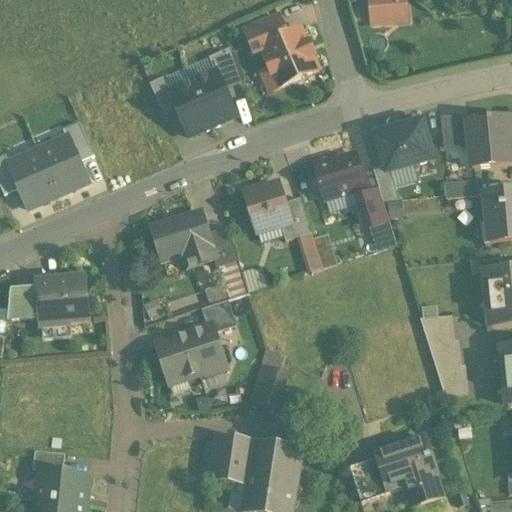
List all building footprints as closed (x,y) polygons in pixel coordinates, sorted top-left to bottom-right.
[(399,1),(369,4),(372,30),(394,28),(393,22),(400,22),(399,1)] [(261,52),(287,41),(279,22),(246,36),(255,57),(261,54),(261,52)] [(287,41),(261,52),(261,54),(278,93),(319,75),(313,61),(314,60),(309,48),(307,48),(301,35),(287,41)] [(217,77),(225,95),(242,88),(230,54),(210,63),(216,77),(217,77)] [(216,77),(193,87),(214,134),(221,131),(220,129),(237,121),(225,95),(217,77),(216,77)] [(137,100),(147,122),(162,115),(150,89),(148,83),(126,93),(130,103),(137,100)] [(165,122),(178,116),(169,98),(171,97),(164,83),(150,89),(162,115),(165,122)] [(189,142),(207,134),(207,136),(214,134),(193,87),(171,97),(169,98),(178,116),(189,142)] [(101,116),(126,173),(162,157),(147,122),(137,100),(130,103),(101,116)] [(481,119),(441,123),(444,153),(446,153),(445,145),(470,143),(483,142),(481,125),(481,119)] [(511,150),(509,123),(481,125),(483,142),(470,143),(471,153),(474,153),(476,173),(472,173),(473,174),(511,170),(511,150)] [(423,128),(377,140),(385,171),(387,179),(391,178),(434,166),(423,128)] [(69,143),(80,168),(95,162),(81,129),(64,136),(68,144),(69,143)] [(39,156),(59,202),(89,188),(80,168),(69,143),(68,144),(39,156)] [(29,215),(59,202),(39,156),(11,169),(9,170),(20,194),(29,215)] [(335,166),(333,158),(313,164),(319,185),(316,189),(318,196),(323,197),(326,206),(366,193),(356,159),(335,166)] [(0,189),(5,201),(20,194),(9,170),(11,169),(7,161),(0,164),(0,189)] [(399,206),(391,178),(387,179),(385,171),(373,174),(380,195),(383,208),(399,206)] [(477,186),(445,189),(447,205),(479,202),(477,186)] [(279,189),(265,193),(261,191),(248,195),(246,199),(250,211),(248,214),(251,225),(255,227),(257,234),(272,229),(273,233),(281,230),(291,227),(285,209),(279,189)] [(380,195),(362,201),(373,233),(390,228),(383,208),(380,195)] [(511,196),(485,199),(488,229),(483,230),(485,250),(511,246),(511,196)] [(301,204),(285,209),(291,227),(281,230),(286,247),(301,242),(312,239),(301,204)] [(201,219),(153,234),(163,265),(185,258),(189,270),(184,272),(186,276),(198,272),(198,270),(214,265),(216,264),(208,240),(201,219)] [(228,233),(208,240),(216,264),(214,265),(217,273),(239,266),(228,233)] [(312,239),(301,242),(312,278),(323,275),(312,239)] [(502,263),(470,266),(472,280),(485,279),(485,278),(503,276),(502,263)] [(511,274),(503,276),(485,278),(485,279),(491,333),(511,330),(511,274)] [(86,283),(37,287),(38,295),(41,323),(41,332),(90,328),(86,283)] [(38,295),(7,298),(4,326),(41,323),(38,295)] [(229,306),(202,315),(208,333),(213,331),(216,339),(237,332),(229,306)] [(452,322),(421,324),(429,350),(459,347),(459,346),(455,347),(452,322)] [(208,333),(193,338),(191,337),(185,339),(184,341),(156,350),(169,389),(203,378),(207,380),(222,375),(224,371),(226,370),(216,339),(213,331),(208,333)] [(459,347),(429,350),(445,401),(468,398),(465,371),(461,372),(459,347)] [(511,352),(502,353),(508,410),(511,409),(511,352)] [(285,361),(265,355),(261,369),(280,375),(285,361)] [(280,375),(261,369),(250,406),(269,412),(280,375)] [(511,421),(503,423),(504,436),(511,435),(511,421)] [(254,446),(218,440),(211,485),(247,490),(254,446)] [(425,442),(376,458),(380,469),(388,494),(390,493),(414,486),(421,509),(442,502),(435,479),(437,478),(425,442)] [(292,511),(302,454),(254,446),(247,490),(243,511),(292,511)] [(65,460),(35,456),(33,476),(41,476),(41,475),(63,478),(65,460)] [(380,469),(352,478),(362,508),(391,498),(390,493),(388,494),(380,469)] [(63,478),(41,475),(41,476),(38,505),(87,510),(87,502),(85,502),(88,480),(63,478)]
